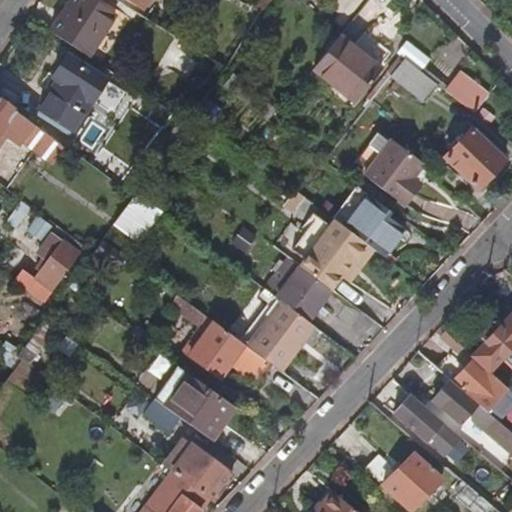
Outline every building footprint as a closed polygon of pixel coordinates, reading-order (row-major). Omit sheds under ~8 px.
[(81,50),(105,9),(89,0),(58,0),(43,27),(81,50)] [(383,68),(342,35),(315,68),(356,101),(383,68)] [(103,77),(66,54),(52,77),(58,81),(39,110),(70,129),(103,77)] [(437,83),(406,59),(392,76),(422,100),(437,83)] [(485,93),(457,70),(443,88),(471,110),(485,93)] [(66,146),(0,99),(0,134),(2,136),(6,130),(52,164),(66,146)] [(198,140),(215,118),(200,106),(193,118),(185,129),(198,140)] [(503,161),(468,129),(442,158),(477,189),(503,161)] [(367,176),(407,208),(419,192),(411,186),(415,180),(427,166),(395,140),(393,143),(383,136),(375,147),(384,154),(367,176)] [(423,187),(415,180),(411,186),(419,192),(423,187)] [(344,222),(368,191),(359,183),(334,214),(336,216),(344,222)] [(294,206),(306,191),(298,185),(286,200),(294,206)] [(405,228),(387,214),(391,209),(368,191),(344,222),(376,248),(384,254),(405,228)] [(16,228),(30,209),(21,202),(7,221),(16,228)] [(349,281),(376,248),(344,222),(336,216),(331,221),(316,208),(301,226),(305,230),(293,244),(304,254),(297,261),(331,289),(342,275),(349,281)] [(41,242),(52,227),(38,217),(27,231),(41,242)] [(78,251),(61,239),(48,259),(43,256),(37,266),(41,269),(35,278),(22,269),(14,280),(44,301),(78,251)] [(95,251),(82,242),(79,247),(92,255),(95,251)] [(115,264),(121,254),(105,242),(98,253),(91,264),(98,269),(106,258),(115,264)] [(330,294),(286,259),(263,288),(280,301),(307,322),(330,294)] [(245,347),(184,301),(180,306),(184,310),(181,314),(200,328),(182,351),(220,380),(231,365),(256,384),(270,366),(245,347)] [(278,372),(313,326),(307,322),(280,301),(245,347),(270,366),(278,372)] [(511,312),(500,325),(494,319),(488,321),(480,330),(481,337),(485,341),(471,357),(473,358),(489,372),(503,358),(511,366),(511,312)] [(33,371),(41,361),(29,351),(23,360),(21,363),(32,371),(33,371)] [(489,372),(473,358),(464,369),(446,353),(433,368),(449,381),(476,405),(485,412),(507,387),(489,372)] [(233,408),(175,366),(151,398),(153,400),(178,418),(208,441),(233,408)] [(440,425),(391,380),(380,391),(397,407),(391,414),(424,444),(440,425)] [(458,425),(476,405),(449,381),(431,401),(458,425)] [(52,416),(66,396),(55,388),(51,394),(41,408),(52,416)] [(166,434),(178,418),(153,400),(141,415),(166,434)] [(511,435),(485,412),(474,425),(511,458),(511,435)] [(209,504),(232,474),(192,444),(187,451),(178,444),(161,468),(179,481),(206,502),(209,504)] [(410,511),(438,482),(410,456),(380,488),(406,511),(410,511)] [(198,511),(206,502),(179,481),(159,507),(147,498),(141,506),(148,511),(198,511)] [(489,511),(459,484),(451,493),(456,498),(453,501),(464,511),(489,511)] [(352,511),(330,493),(317,508),(319,510),(317,511),(352,511)]
